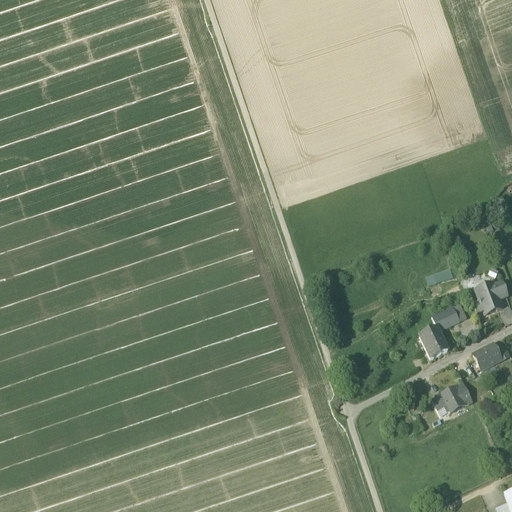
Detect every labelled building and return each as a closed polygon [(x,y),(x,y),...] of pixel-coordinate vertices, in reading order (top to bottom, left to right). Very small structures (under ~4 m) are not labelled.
[(449,271),(425,279),(428,289),(452,280),(449,271)] [(490,272),(487,279),(494,282),(498,275),(490,272)] [(494,288),(499,301),(506,299),(501,286),(494,288)] [(475,293),(484,318),(501,311),(498,302),(499,301),(494,288),(492,289),(492,287),(475,293)] [(437,332),(438,334),(459,325),(466,321),(459,308),(452,312),(432,321),(437,332)] [(419,340),(429,362),(447,354),(438,334),(437,332),(419,340)] [(472,358),(480,374),(500,364),(495,354),(492,348),(472,358)] [(495,354),(500,364),(509,359),(504,349),(495,354)] [(462,386),(454,390),(461,403),(468,399),(462,386)] [(464,409),(461,403),(454,390),(440,398),(448,414),(449,416),(464,409)] [(438,420),(448,414),(440,398),(429,404),(438,420)] [(414,407),(417,414),(424,410),(420,403),(414,407)] [(409,426),(414,436),(423,432),(418,422),(420,421),(418,417),(411,420),(413,423),(409,426)] [(511,511),(511,493),(503,497),(506,506),(508,511),(511,511)]
